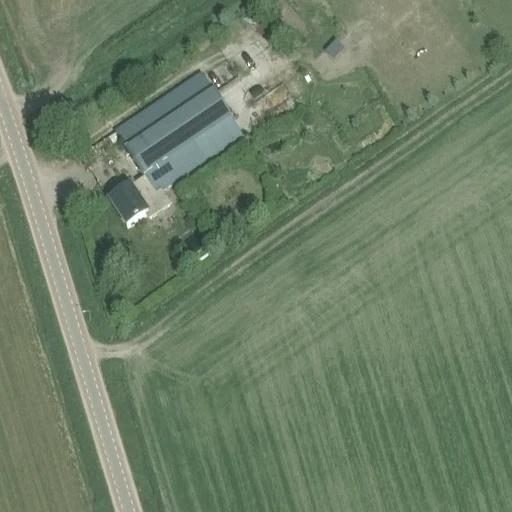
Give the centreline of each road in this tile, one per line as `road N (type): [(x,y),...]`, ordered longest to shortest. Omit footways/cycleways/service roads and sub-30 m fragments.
road 1 (track): [(82,353),(123,350),(511,80)]
road 2 (tertiary): [(129,511),(0,95)]
